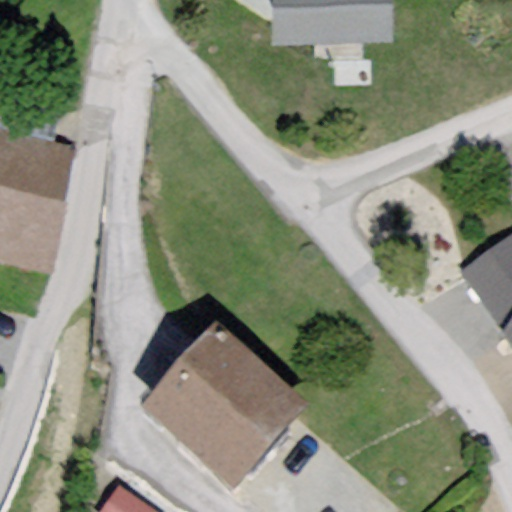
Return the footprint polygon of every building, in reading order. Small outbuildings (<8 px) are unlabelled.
[(371,21),(371,0),(255,0),(255,21),(371,21)] [(67,142),(0,129),(0,261),(43,270),(67,142)] [(511,291),(486,337),(511,369),(511,291)] [(19,318),(0,312),(0,372),(2,373),(19,318)] [(289,410),(191,325),(117,411),(215,495),(289,410)] [(147,511),(103,484),(84,511),(147,511)]
